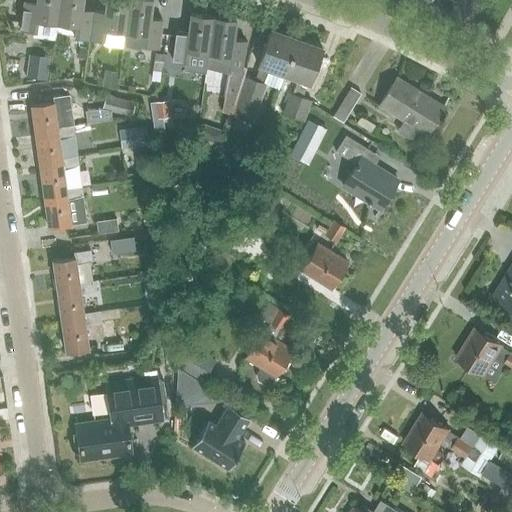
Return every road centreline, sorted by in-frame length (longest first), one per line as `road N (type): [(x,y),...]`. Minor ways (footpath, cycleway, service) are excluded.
road 1 (secondary): [(275,511),(511,132)]
road 2 (residential): [(45,507),(0,191)]
road 3 (residential): [(321,0),(511,95)]
road 4 (residential): [(210,511),(154,495),(45,507)]
